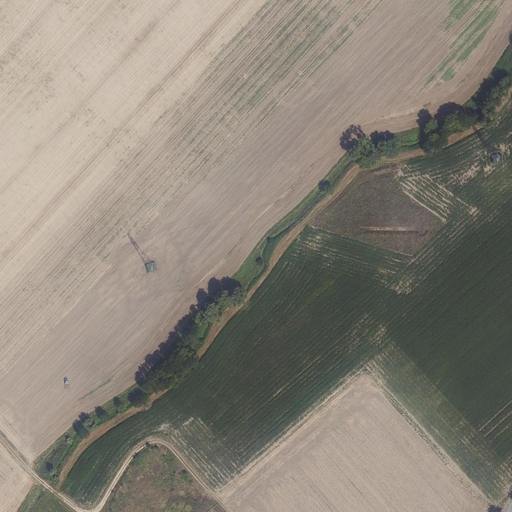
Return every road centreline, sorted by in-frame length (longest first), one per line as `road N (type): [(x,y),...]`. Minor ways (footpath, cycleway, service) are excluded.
road 1 (track): [(511,58),(477,108),(414,139),(372,140),(356,153),(30,471)]
road 2 (track): [(496,511),(368,377),(356,378),(220,496)]
